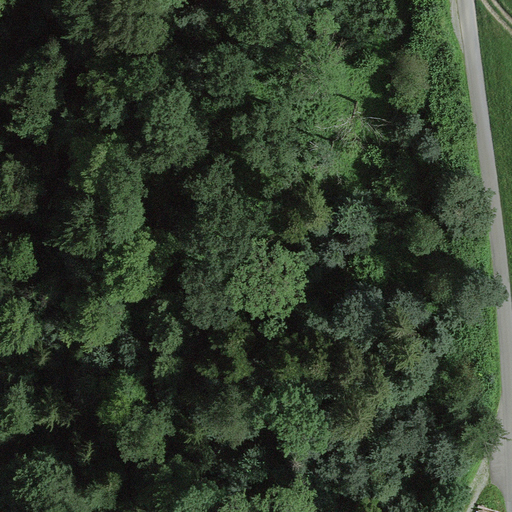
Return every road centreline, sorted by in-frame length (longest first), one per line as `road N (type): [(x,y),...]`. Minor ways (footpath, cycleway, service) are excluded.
road 1 (unclassified): [(467,0),(511,456)]
road 2 (track): [(73,511),(0,133)]
